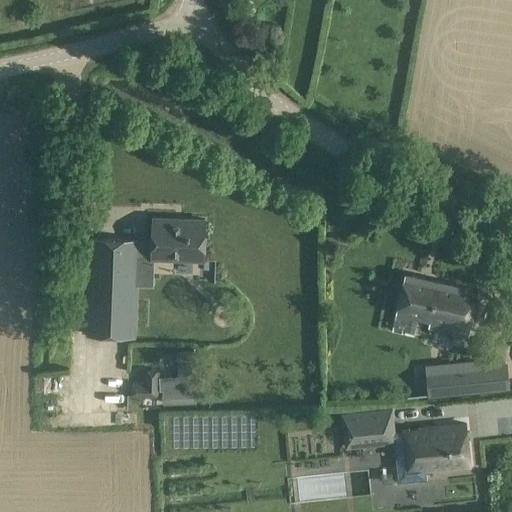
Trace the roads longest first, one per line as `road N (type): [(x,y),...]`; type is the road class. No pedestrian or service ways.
road 1 (unclassified): [(511,248),(293,119),(240,75),(198,16)]
road 2 (unclassified): [(0,69),(198,16)]
